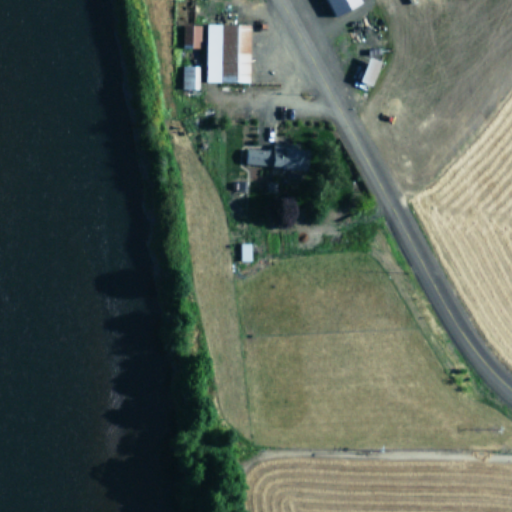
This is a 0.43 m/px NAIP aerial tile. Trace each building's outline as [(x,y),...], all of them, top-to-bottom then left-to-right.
[(322,0),(330,17),(360,4),(357,0),(322,0)] [(205,82),(249,83),(250,24),(206,23),(205,82)] [(182,47),(200,47),(200,25),(182,24),(182,47)] [(380,61),(368,57),(360,81),(372,85),(380,61)] [(181,88),(197,89),(197,65),(181,65),(181,88)] [(309,149),(296,149),(296,145),(272,144),(272,150),(246,149),(246,165),(308,168),(309,149)] [(250,261),(250,243),(239,243),(239,261),(250,261)]
